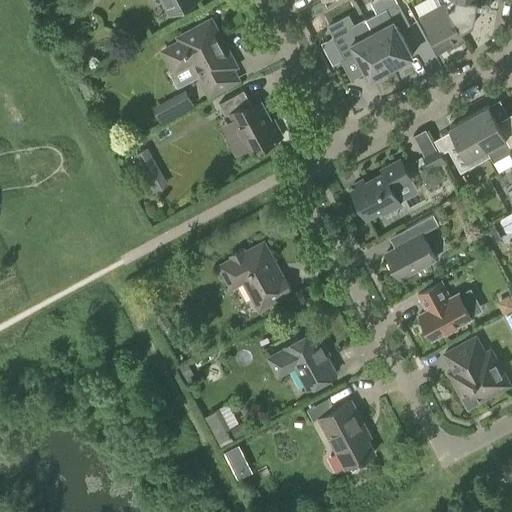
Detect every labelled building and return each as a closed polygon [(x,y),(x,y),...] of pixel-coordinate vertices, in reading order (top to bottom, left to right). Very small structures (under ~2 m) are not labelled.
[(163,0),(170,12),(191,0),(163,0)] [(421,0),(413,5),(419,16),(438,50),(448,44),(450,48),(465,40),(461,31),(445,3),(444,2),(437,6),(434,0),(421,0)] [(450,0),(445,3),(461,31),(473,24),(476,9),(480,9),(481,0),(450,0)] [(397,2),(377,13),(383,25),(372,31),(391,67),(394,65),(399,66),(407,62),(409,57),(412,55),(398,30),(409,24),(397,2)] [(316,13),(312,5),(300,11),(304,19),(316,13)] [(209,93),(236,79),(230,68),(235,65),(232,60),(231,61),(228,55),(229,55),(210,20),(179,37),(181,41),(163,51),(174,70),(191,61),(209,93)] [(391,67),(372,31),(360,38),(353,26),(334,36),(345,58),(356,52),(370,78),(373,76),(378,78),(383,77),(386,73),(388,68),(391,67)] [(85,98),(98,91),(89,75),(76,82),(85,98)] [(161,123),(194,105),(186,89),(153,106),(161,123)] [(252,106),(243,90),(219,103),(225,115),(230,113),(249,149),(263,141),(265,145),(282,137),(272,120),(270,121),(260,102),(252,106)] [(511,121),(509,115),(497,121),(488,105),(469,116),(487,149),(493,161),(509,152),(511,145),(511,121)] [(468,159),(487,149),(469,116),(449,126),(458,143),(448,149),(460,172),(472,165),(468,159)] [(436,148),(426,128),(414,135),(424,155),(423,155),(430,168),(445,161),(438,147),(436,148)] [(168,183),(148,146),(132,155),(137,164),(132,167),(138,178),(143,175),(152,191),(168,183)] [(390,184),(408,174),(400,159),(381,170),(383,173),(365,183),(363,179),(355,184),(357,187),(352,190),(366,217),(382,209),(384,212),(400,203),(390,184)] [(399,278),(435,259),(422,233),(439,224),(433,213),(405,229),(410,239),(386,253),(399,278)] [(276,267),(263,243),(244,253),(242,249),(230,255),(233,259),(220,266),(231,286),(244,279),(259,308),(291,291),(284,277),(280,279),(274,268),(276,267)] [(450,297),(441,281),(418,293),(424,306),(429,304),(431,307),(419,314),(432,339),(472,317),(458,292),(450,297)] [(511,292),(497,301),(503,312),(511,306),(511,292)] [(335,373),(313,331),(285,346),(266,355),(277,376),(296,366),(308,388),(335,373)] [(511,384),(492,346),(485,350),(476,333),(442,352),(451,368),(446,371),(467,409),(511,384)] [(353,468),(360,465),(360,460),(374,452),(362,430),(365,428),(350,400),(318,417),(345,468),(349,466),(353,468)] [(218,437),(240,423),(227,401),(204,415),(218,437)] [(243,453),(239,444),(224,451),(229,460),(243,453)]
